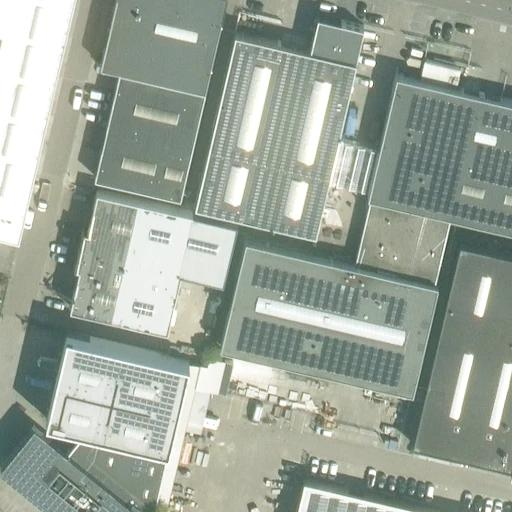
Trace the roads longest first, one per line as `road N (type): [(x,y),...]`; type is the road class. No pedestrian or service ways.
road 1 (unclassified): [(23,315),(96,0)]
road 2 (unknown): [(511,483),(308,436),(263,441),(252,479)]
